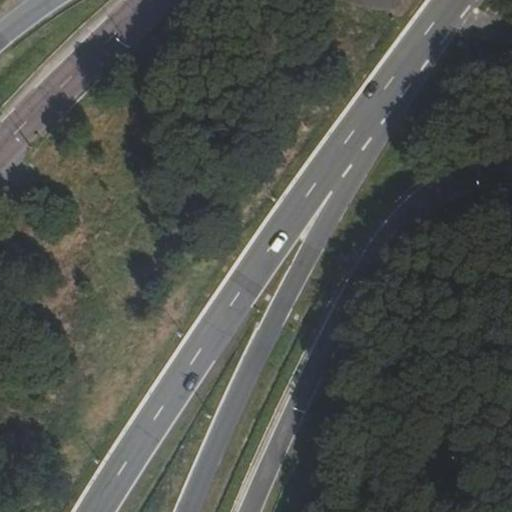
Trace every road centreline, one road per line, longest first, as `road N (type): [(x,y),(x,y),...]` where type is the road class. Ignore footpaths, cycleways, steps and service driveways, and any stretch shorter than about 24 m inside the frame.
road 1 (secondary): [(99,511),(333,159),(419,45)]
road 2 (secondary): [(191,511),(251,371),(419,45)]
road 3 (secondary): [(252,511),(381,247),(434,192),(465,176),(511,171)]
road 4 (secondary): [(150,0),(0,149)]
